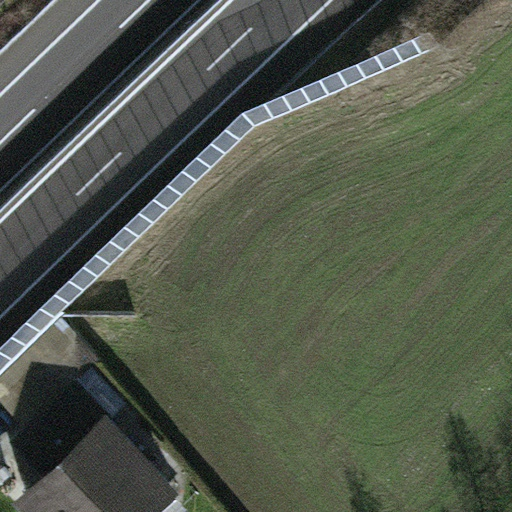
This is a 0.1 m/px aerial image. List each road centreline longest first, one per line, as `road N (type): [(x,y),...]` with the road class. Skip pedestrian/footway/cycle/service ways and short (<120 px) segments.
road 1 (motorway): [(0,272),(282,0)]
road 2 (motorway): [(149,0),(0,144)]
